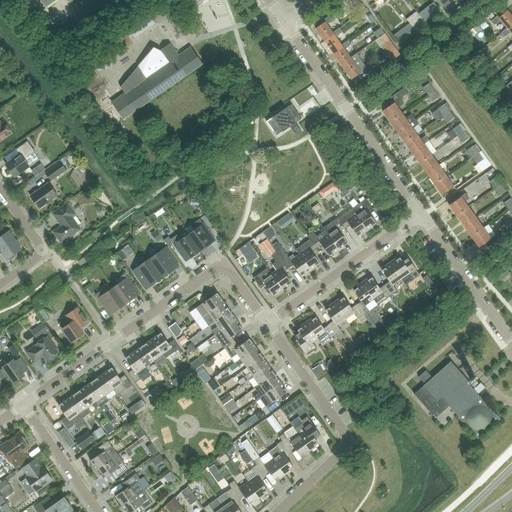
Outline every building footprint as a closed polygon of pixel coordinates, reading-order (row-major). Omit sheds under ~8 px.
[(30,5),(25,8),(31,16),(36,13),(30,5)] [(424,22),(431,17),(426,11),(419,16),(424,22)] [(508,30),(511,27),(511,17),(507,11),(499,18),(497,16),(491,22),(494,26),(500,21),(507,28),(508,30)] [(334,35),(332,33),(327,26),(333,20),(330,16),(323,21),(324,23),(315,29),(324,42),(334,35)] [(414,30),(424,22),(419,16),(409,24),(414,30)] [(151,18),(130,32),(134,38),(155,23),(151,18)] [(398,42),(414,30),(409,24),(393,36),(398,42)] [(511,27),(508,30),(507,28),(501,34),(504,38),(510,33),(511,34),(511,27)] [(342,48),(341,46),(336,38),(342,33),(339,29),(332,33),(334,35),(324,42),(333,54),(342,48)] [(351,60),(350,58),(344,51),(351,45),(348,41),(341,46),(342,48),(333,54),(342,67),(351,60)] [(381,47),(391,61),(400,55),(390,41),(381,47)] [(186,75),(202,65),(190,48),(178,57),(169,44),(161,50),(162,51),(161,52),(153,48),(120,87),(124,93),(111,102),(123,119),(184,77),(185,78),(187,76),(186,75)] [(359,58),(360,58),(357,54),(350,58),(351,60),(342,67),(351,80),(356,76),(357,78),(368,70),(359,58)] [(427,95),(433,91),(428,84),(422,88),(427,95)] [(401,114),(397,109),(403,104),(400,99),(407,94),(403,89),(390,98),(393,104),(382,111),(389,122),(401,114)] [(432,102),(438,98),(433,91),(427,95),(432,102)] [(442,116),(451,110),(446,103),(443,105),(437,109),(442,116)] [(301,119),(293,107),(291,104),(266,122),(276,136),(301,119)] [(448,112),(451,110),(442,116),(447,123),(453,119),(448,112)] [(411,115),(405,119),(401,114),(389,122),(397,133),(414,120),(411,115)] [(416,135),(412,129),(418,125),(414,120),(397,133),(404,143),(416,135)] [(0,121),(0,141),(11,134),(3,122),(1,124),(0,121)] [(457,137),(463,133),(458,126),(452,131),(457,137)] [(455,146),(460,142),(462,144),(468,140),(463,133),(457,137),(452,141),(455,146)] [(412,154),(428,142),(424,137),(420,140),(416,135),(404,143),(412,154)] [(5,165),(13,177),(22,171),(22,172),(29,167),(23,159),(34,152),(27,141),(15,150),(19,155),(5,165)] [(419,164),(431,156),(427,150),(431,147),(428,142),(412,154),(419,164)] [(471,158),(478,154),(473,147),(467,151),(471,158)] [(478,154),(471,158),(476,165),(483,161),(478,154)] [(427,174),(438,166),(431,156),(419,164),(427,174)] [(45,173),(51,181),(65,171),(59,162),(45,173)] [(434,185),(446,176),(438,166),(427,174),(434,185)] [(446,176),(434,185),(442,196),(453,187),(446,176)] [(494,189),(500,185),(495,178),(489,183),(494,189)] [(29,196),(38,209),(57,196),(48,183),(29,196)] [(500,185),(494,189),(499,197),(505,192),(500,185)] [(468,208),(464,202),(469,199),(465,194),(460,197),(461,198),(449,206),(456,216),(468,208)] [(373,209),(370,205),(366,199),(352,209),(367,231),(372,227),(372,226),(375,223),(368,212),(373,209)] [(75,215),(72,211),(67,203),(52,214),(61,226),(52,232),(61,243),(80,229),(72,218),(75,215)] [(464,226),(475,218),(468,208),(456,216),(464,226)] [(352,209),(338,219),(342,225),(341,225),(344,229),(349,225),(357,236),(361,234),(362,235),(367,231),(352,209)] [(341,225),(342,225),(337,218),(328,225),(332,231),(327,234),(339,251),(344,247),(343,246),(347,243),(339,232),(344,229),(341,225)] [(471,237),(483,229),(475,218),(464,226),(471,237)] [(188,234),(200,251),(215,241),(199,219),(190,225),(194,230),(188,234)] [(486,229),(490,237),(494,234),(490,226),(486,229)] [(483,229),(471,237),(479,248),(484,244),(487,248),(498,240),(495,236),(490,239),(487,235),(483,229)] [(0,251),(6,260),(8,259),(10,259),(15,256),(15,253),(21,249),(8,231),(0,237),(0,251)] [(339,251),(327,234),(322,238),(319,234),(316,237),(312,231),(307,235),(316,249),(321,245),(329,256),(333,254),(334,255),(339,251)] [(200,251),(188,234),(182,238),(179,233),(170,240),(185,261),(200,251)] [(311,252),(316,249),(307,235),(310,239),(296,249),(299,254),(311,271),(316,267),(315,266),(319,263),(311,252)] [(293,255),(288,258),(280,245),(274,249),(278,255),(288,269),(293,265),(301,276),(305,273),(306,275),(311,271),(299,254),(295,257),(293,255)] [(165,247),(149,259),(162,278),(174,270),(179,266),(173,258),(165,247)] [(283,272),(288,269),(278,255),(273,259),(275,262),(272,265),(276,271),(271,274),(283,291),(288,287),(287,286),(291,283),(283,272)] [(405,286),(420,275),(407,257),(406,258),(408,260),(403,263),(399,258),(396,260),(395,259),(389,263),(401,280),(405,286)] [(77,262),(80,266),(86,262),(83,258),(77,262)] [(149,259),(132,271),(139,282),(145,290),(150,286),(162,278),(149,259)] [(393,286),(401,280),(389,263),(384,267),(385,268),(381,271),(389,282),(384,285),(391,295),(397,292),(393,286)] [(505,268),(495,277),(499,282),(509,274),(505,268)] [(271,274),(266,278),(262,272),(253,278),(260,289),(265,285),(273,296),(277,293),(278,295),(283,291),(271,274)] [(118,284),(112,288),(124,305),(134,298),(139,295),(133,287),(124,274),(115,280),(118,284)] [(449,291),(455,287),(458,284),(453,276),(443,283),(449,291)] [(391,295),(384,285),(379,289),(371,278),(368,280),(367,279),(361,283),(373,300),(382,293),(386,299),(391,295)] [(365,306),(373,300),(361,283),(356,287),(357,288),(353,291),(361,301),(356,305),(363,315),(369,311),(365,306)] [(104,288),(95,295),(104,308),(109,315),(114,312),(124,305),(112,288),(106,292),(104,288)] [(202,317),(223,302),(217,293),(195,308),(202,317)] [(363,315),(356,305),(351,308),(343,298),(340,300),(339,299),(333,303),(345,319),(354,313),(358,319),(363,315)] [(208,326),(214,322),(229,311),(223,302),(202,317),(208,326)] [(337,326),(345,319),(333,303),(328,307),(329,308),(325,310),(333,321),(328,325),(335,335),(339,341),(345,337),(337,326)] [(80,329),(85,325),(88,323),(77,307),(64,316),(66,319),(58,324),(71,343),(83,334),(80,329)] [(214,335),(236,320),(229,311),(214,322),(217,327),(212,331),(214,335)] [(335,335),(328,325),(323,328),(315,317),(312,320),(311,319),(305,323),(317,339),(326,333),(330,339),(335,335)] [(224,349),(235,342),(231,337),(242,329),(236,320),(214,335),(224,349)] [(181,334),(180,333),(181,332),(175,323),(168,328),(175,338),(181,334)] [(312,343),(317,339),(305,323),(300,326),(301,328),(297,330),(299,333),(294,336),(307,355),(316,349),(312,343)] [(27,324),(19,327),(22,335),(30,332),(27,324)] [(178,348),(173,341),(168,344),(160,333),(151,340),(164,358),(178,348)] [(36,346),(27,352),(34,362),(43,356),(46,360),(57,353),(46,337),(35,345),(36,346)] [(240,359),(255,348),(249,339),(238,347),(235,342),(224,349),(231,358),(237,354),(240,359)] [(151,340),(143,346),(153,361),(155,364),(164,358),(151,340)] [(145,367),(153,361),(143,346),(134,352),(145,367)] [(246,368),(262,357),(255,348),(240,359),(234,363),(237,367),(243,363),(246,368)] [(136,374),(145,367),(134,352),(125,358),(132,369),(127,373),(135,383),(140,379),(136,374)] [(247,381),(253,377),(268,366),(262,357),(246,368),(250,373),(244,377),(247,381)] [(13,359),(2,367),(3,369),(0,370),(5,377),(8,375),(13,383),(21,378),(20,378),(18,376),(28,370),(20,358),(14,362),(13,359)] [(428,410),(464,378),(450,362),(432,378),(426,371),(418,378),(425,385),(414,394),(428,410)] [(259,385),(274,374),(268,366),(253,377),(259,385)] [(111,368),(102,374),(113,390),(117,396),(132,385),(124,375),(119,379),(111,368)] [(104,396),(113,390),(102,374),(94,381),(104,396)] [(256,401),(259,398),(280,383),(274,374),(259,385),(254,388),(258,394),(253,397),(256,401)] [(464,378),(428,410),(435,418),(449,406),(462,422),(462,421),(478,439),(499,419),(496,414),(495,415),(477,394),(481,389),(477,385),(472,389),(470,387),(472,386),(464,378)] [(152,379),(145,386),(151,392),(157,385),(152,379)] [(94,381),(85,387),(98,406),(103,413),(107,410),(104,405),(109,402),(104,396),(94,381)] [(269,412),(280,405),(276,400),(287,392),(280,383),(259,398),(269,412)] [(95,409),(98,406),(85,387),(76,393),(87,408),(92,405),(95,409)] [(222,404),(232,398),(225,389),(216,395),(222,404)] [(76,393),(67,399),(81,419),(90,412),(87,408),(76,393)] [(299,398),(281,411),(286,417),(304,405),(299,398)] [(67,429),(81,419),(67,399),(58,406),(66,417),(61,420),(67,429)] [(125,406),(115,412),(119,418),(129,412),(125,406)] [(294,429),(310,451),(315,448),(314,446),(318,444),(316,440),(321,437),(307,417),(301,421),(303,423),(294,429)] [(105,431),(118,424),(115,419),(109,423),(107,419),(101,422),(105,431)] [(279,437),(281,441),(287,449),(292,446),(300,456),(304,454),(305,455),(310,451),(294,429),(290,432),(289,431),(284,434),(284,433),(284,434),(279,437)] [(0,455),(3,456),(4,455),(9,462),(10,461),(15,468),(25,462),(24,461),(19,455),(29,448),(21,437),(23,436),(19,431),(13,436),(14,437),(0,447),(0,455)] [(81,449),(94,439),(88,431),(75,441),(81,449)] [(91,466),(95,471),(112,459),(117,455),(107,441),(97,448),(101,453),(90,461),(92,465),(91,466)] [(290,453),(287,449),(281,441),(276,445),(277,446),(273,449),(269,452),(273,458),(285,475),(290,471),(289,470),(293,467),(285,456),(290,453)] [(243,457),(248,464),(254,460),(249,453),(243,457)] [(285,475),(273,458),(264,465),(259,457),(253,461),(256,465),(262,473),(267,469),(275,480),(278,477),(279,479),(285,475)] [(112,459),(95,471),(99,476),(100,476),(103,479),(113,472),(117,477),(127,469),(123,464),(118,468),(112,459)] [(34,460),(22,468),(28,477),(26,478),(35,491),(52,480),(42,467),(40,468),(34,460)] [(265,477),(262,473),(256,465),(251,469),(256,476),(248,482),(259,499),(265,495),(264,494),(268,491),(260,480),(265,477)] [(142,491),(136,482),(140,480),(136,474),(122,484),(126,489),(115,496),(117,500),(116,501),(120,506),(137,495),(142,491)] [(259,499),(248,482),(239,488),(234,481),(228,485),(231,489),(237,497),(242,493),(249,504),(253,501),(254,503),(259,499)] [(239,501),(237,497),(231,489),(225,492),(217,498),(222,506),(226,511),(240,511),(234,504),(239,501)] [(137,495),(120,506),(124,511),(125,511),(131,511),(138,507),(142,511),(152,505),(148,499),(142,491),(137,495)] [(193,504),(189,491),(179,494),(184,507),(193,504)] [(34,508),(36,511),(72,511),(74,511),(64,497),(54,504),(49,497),(34,508)]
